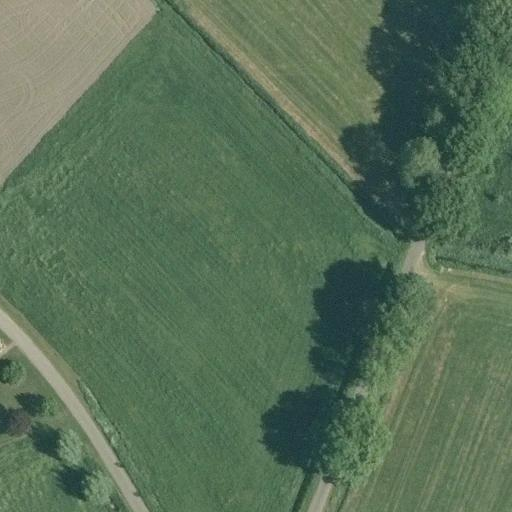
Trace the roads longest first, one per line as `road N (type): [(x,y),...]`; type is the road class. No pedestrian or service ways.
road 1 (unclassified): [(313,511),(474,107),(511,46)]
road 2 (unclassified): [(138,511),(62,390),(0,320)]
